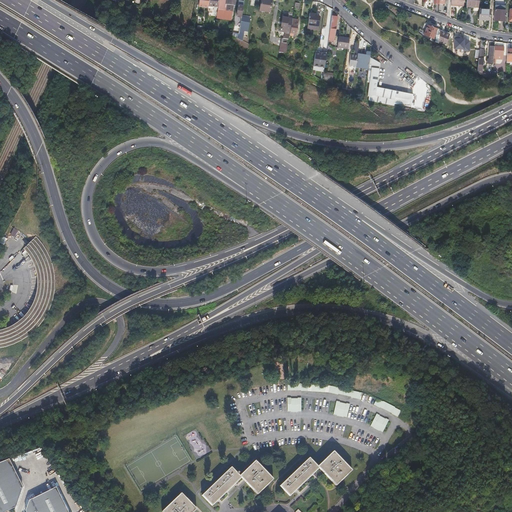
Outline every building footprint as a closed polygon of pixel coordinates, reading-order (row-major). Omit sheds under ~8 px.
[(227,5),(226,10),(230,11),(232,11),(233,5),(235,6),(235,0),(226,0),(226,5),(227,5)] [(272,0),(270,0),(260,0),(259,10),(270,12),(272,0)] [(490,10),(479,9),(479,20),(489,20),(490,10)] [(504,21),(505,10),(494,10),(493,20),(504,21)] [(309,13),(307,25),(311,25),(318,26),(319,17),(316,16),(316,15),(309,13)] [(290,34),(292,19),(288,18),(288,15),(283,15),(280,29),(281,29),(280,31),(286,32),(285,34),(283,34),(283,38),(284,39),(283,47),(287,47),(288,39),(289,40),(290,34)] [(336,16),(332,16),(328,40),(333,40),(337,16),(336,16)] [(239,32),(239,33),(243,33),(244,24),(248,25),(249,18),(242,17),(242,18),(241,18),(241,19),(241,20),(240,26),(239,32)] [(445,32),(427,25),(424,34),(431,37),(430,40),(440,44),(445,32)] [(461,47),(462,38),(453,36),(451,45),(461,47)] [(350,38),(339,37),(337,47),(348,49),(350,38)] [(325,71),(326,52),(314,52),(313,71),(325,71)] [(363,68),(369,69),(370,58),(371,53),(367,52),(366,55),(365,55),(363,68)] [(357,55),(350,54),(348,65),(355,66),(357,55)] [(363,68),(365,55),(357,54),(357,55),(355,66),(355,67),(363,68)] [(370,58),(369,69),(366,83),(369,83),(368,96),(369,97),(369,100),(380,103),(394,105),(396,92),(376,88),(375,87),(377,75),(378,75),(380,64),(370,58)] [(323,79),(332,80),(333,73),(324,72),(323,79)] [(351,98),(359,99),(360,87),(357,87),(356,93),(352,92),(351,98)] [(418,94),(418,89),(414,88),(413,95),(412,98),(421,99),(421,95),(420,94),(418,94)] [(413,95),(396,92),(394,105),(412,104),(412,98),(413,95)] [(10,235),(15,237),(18,230),(13,228),(10,235)] [(35,261),(36,263),(37,265),(38,269),(39,274),(40,278),(40,282),(40,287),(39,290),(39,292),(54,298),(55,294),(55,289),(56,285),(56,280),(55,276),(55,272),(54,268),(53,264),(51,259),(50,256),(48,251),(45,247),(43,243),(40,239),(37,236),(36,236),(25,247),(28,250),(31,253),(33,256),(35,261)] [(54,298),(39,292),(39,295),(38,298),(37,300),(35,305),(33,308),(30,313),(29,314),(28,316),(26,318),(24,320),(22,322),(17,325),(13,327),(10,329),(8,330),(3,331),(0,332),(0,348),(8,346),(12,345),(14,344),(18,342),(20,341),(26,338),(32,333),(35,331),(39,326),(42,322),(44,320),(47,315),(48,313),(50,310),(52,305),(53,302),(54,298)] [(271,385),(270,375),(253,378),(253,379),(249,379),(250,387),(271,385)] [(309,390),(309,387),(309,384),(303,383),(289,382),(289,389),(303,389),(303,390),(309,390)] [(360,398),(361,395),(362,392),(352,389),(339,386),(339,387),(329,385),(328,391),(338,393),(338,392),(351,396),(350,396),(360,398)] [(289,397),(289,403),(289,410),(292,410),(292,411),(299,411),(299,410),(302,410),(303,397),(299,397),(299,398),(293,397),(289,397)] [(396,415),(398,412),(400,409),(394,406),(382,400),(376,397),(373,404),(379,407),(379,406),(391,412),(396,415)] [(333,413),(335,413),(336,414),(343,415),(346,416),(349,403),(346,402),(346,403),(339,401),(336,400),(333,413)] [(370,425),(371,426),(373,426),(372,427),(378,430),(379,429),(382,431),(388,419),(385,417),(384,418),(378,415),(379,414),(376,413),(370,425)] [(222,415),(215,418),(221,433),(228,430),(222,415)] [(316,466),(317,467),(334,484),(351,469),(333,450),(316,466)] [(4,456),(0,458),(0,509),(11,504),(18,484),(4,456)] [(288,495),(317,467),(316,466),(308,457),(278,485),(288,495)] [(254,459),(238,474),(241,477),(256,493),(272,478),(254,459)] [(211,505),(241,477),(238,474),(230,466),(201,494),(211,505)] [(21,508),(22,511),(66,511),(52,484),(24,498),(21,508)] [(162,511),(191,511),(195,508),(181,492),(161,511),(162,511)]
